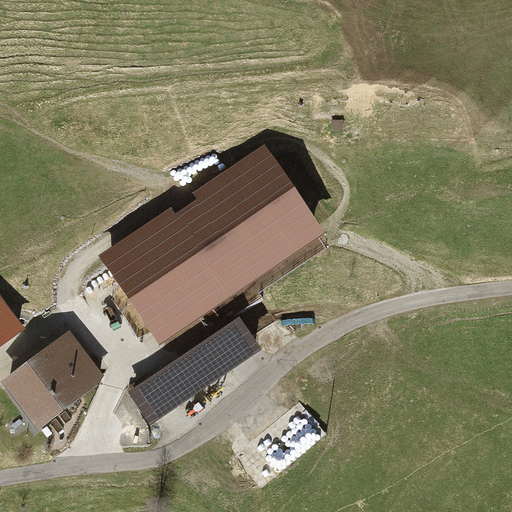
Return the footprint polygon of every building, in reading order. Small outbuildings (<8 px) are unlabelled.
[(170,207),(97,255),(157,345),(323,234),(263,144),(191,192),(195,199),(174,213),(170,207)] [(0,344),(23,328),(0,298),(0,344)] [(238,316),(127,392),(149,425),(260,348),(238,316)] [(66,332),(2,381),(38,427),(102,378),(66,332)] [(282,464),(327,435),(305,403),(261,433),(282,464)]
